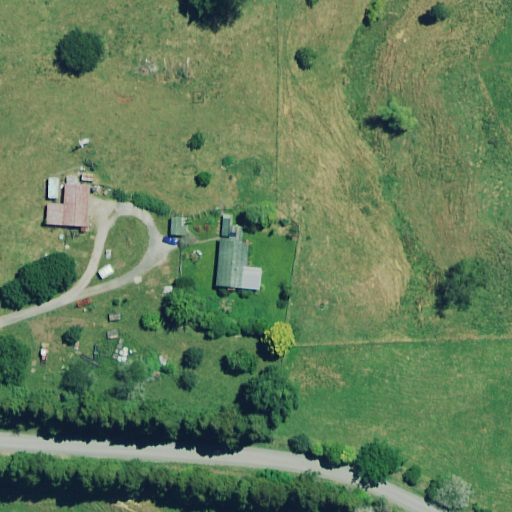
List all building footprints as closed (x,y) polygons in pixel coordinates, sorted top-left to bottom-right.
[(87,227),(89,187),(78,186),(79,178),(66,177),(64,205),(47,204),(46,225),(87,227)] [(57,179),(49,179),(48,198),(57,199),(57,179)] [(245,268),(247,242),(248,227),(231,226),(232,215),(222,214),(219,242),(216,287),(259,290),(261,269),(245,268)] [(181,218),(169,219),(171,236),(183,235),(181,218)] [(125,264),(119,256),(108,265),(114,273),(125,264)]
